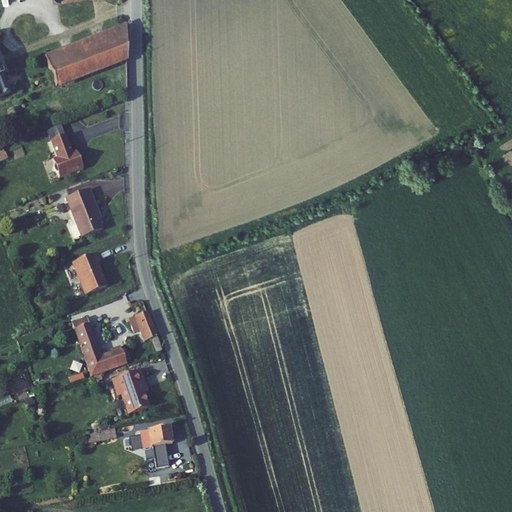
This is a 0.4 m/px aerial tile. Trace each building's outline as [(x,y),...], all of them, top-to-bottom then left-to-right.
[(10,0),(13,13),(72,0),(10,0)] [(43,55),(48,68),(126,37),(125,24),(43,55)] [(48,68),(55,86),(127,59),(126,37),(48,68)] [(0,95),(20,88),(3,42),(0,43),(0,95)] [(92,110),(97,122),(104,119),(99,107),(92,110)] [(76,129),(60,135),(69,157),(64,159),(70,172),(93,163),(88,150),(84,151),(76,129)] [(9,149),(11,159),(22,156),(20,147),(9,149)] [(111,210),(101,183),(78,192),(94,232),(114,225),(109,211),(111,210)] [(114,257),(110,248),(87,257),(99,290),(120,282),(111,258),(114,257)] [(78,315),(100,372),(136,359),(130,341),(108,349),(92,309),(78,315)] [(150,336),(157,358),(162,356),(146,310),(135,314),(143,338),(150,336)] [(152,377),(155,376),(151,363),(123,373),(129,389),(132,387),(139,405),(160,397),(152,377)] [(98,417),(100,425),(127,423),(126,414),(98,417)] [(152,420),(154,438),(184,436),(182,417),(152,420)] [(88,443),(117,440),(116,430),(87,433),(88,443)]
